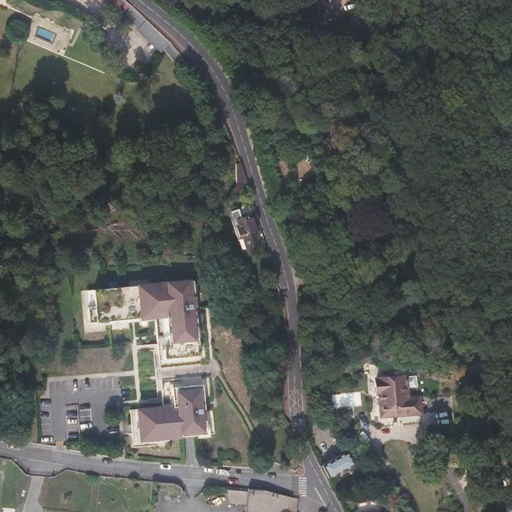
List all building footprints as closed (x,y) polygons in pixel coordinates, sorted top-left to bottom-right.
[(123,14),(131,5),(124,0),(111,0),(110,3),(112,5),(113,5),(113,6),(114,6),(114,5),(116,8),(123,14)] [(170,10),(174,17),(177,16),(191,7),(188,0),(170,10)] [(200,15),(225,0),(203,0),(202,0),(191,7),(177,16),(181,24),(200,13),(200,15)] [(236,11),(254,1),(253,0),(230,0),(230,1),(236,11)] [(147,20),(137,10),(131,5),(123,14),(138,28),(147,20)] [(169,41),(147,20),(138,28),(137,29),(157,48),(161,52),(165,48),(170,43),(170,42),(169,41)] [(183,58),(170,43),(165,48),(176,63),(183,58)] [(247,183),(240,163),(236,163),(236,185),(236,186),(247,183)] [(257,233),(251,214),(241,217),(238,208),(230,211),(235,225),(239,239),(243,249),(245,248),(252,246),(258,244),(255,234),(257,233)] [(254,253),(252,246),(245,248),(247,255),(254,253)] [(200,355),(193,280),(93,289),(94,306),(87,307),(89,323),(96,322),(166,315),(169,346),(164,347),(165,359),(200,355)] [(94,306),(93,289),(85,290),(87,307),(94,306)] [(404,374),(403,358),(394,357),(395,374),(404,374)] [(405,391),(404,374),(395,374),(375,375),(378,412),(419,409),(417,391),(405,391)] [(206,434),(203,385),(171,387),(172,395),(173,405),(130,409),(131,429),(133,447),(140,447),(155,446),(155,440),(181,438),(181,435),(206,434)] [(327,478),(353,464),(346,452),(321,466),(327,478)] [(246,505),(248,489),(227,487),(226,487),(229,504),(246,506),(246,505)] [(287,509),(289,496),(264,491),(248,489),(246,505),(287,509)]
